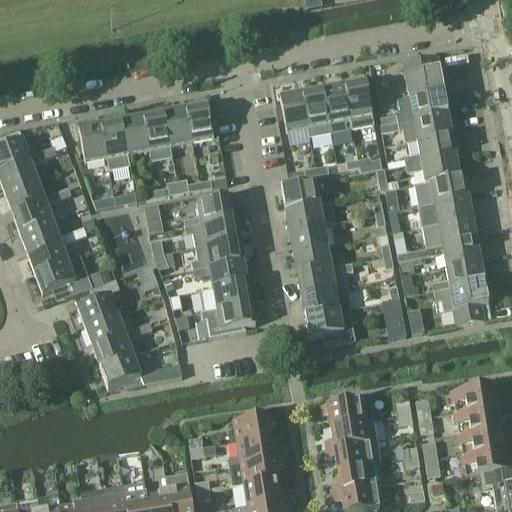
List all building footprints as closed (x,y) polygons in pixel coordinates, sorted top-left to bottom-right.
[(303,0),(305,9),(306,13),(321,10),(319,0),(303,0)] [(437,60),(403,67),(409,102),(409,103),(444,96),(440,74),(437,60)] [(374,130),(366,85),(344,89),(352,134),(374,130)] [(331,137),(352,134),(344,89),(323,93),(331,137)] [(323,93),(302,97),(308,132),(307,132),(308,141),(331,137),(323,93)] [(396,119),(380,122),(382,130),(448,117),(444,96),(409,103),(409,102),(398,104),(400,114),(396,119)] [(280,101),(286,136),(307,132),(308,132),(302,97),(280,101)] [(207,109),(185,113),(192,148),(214,143),(219,143),(216,127),(211,128),(207,109)] [(185,113),(164,117),(171,151),(192,148),(185,113)] [(164,117),(143,121),(149,155),(151,166),(173,162),(171,151),(164,117)] [(382,130),(380,130),(382,138),(399,134),(403,134),(405,147),(417,145),(452,139),(450,127),(448,117),(382,130)] [(143,121),(122,125),(128,159),(149,155),(143,121)] [(122,125),(100,129),(107,163),(109,175),(129,171),(127,160),(128,159),(122,125)] [(100,129),(79,133),(85,167),(107,163),(100,129)] [(12,140),(0,144),(0,175),(30,164),(32,169),(43,164),(40,156),(29,161),(27,155),(30,152),(26,144),(23,144),(22,144),(20,137),(12,140)] [(420,158),(404,161),(406,169),(456,160),(452,139),(417,145),(420,158)] [(40,156),(43,164),(56,159),(55,155),(53,151),(40,156)] [(456,160),(406,169),(407,177),(423,174),(425,186),(425,188),(465,180),(460,180),(456,160)] [(370,162),(358,165),(359,172),(361,178),(377,175),(382,174),(380,164),(371,165),(370,162)] [(0,184),(5,197),(38,185),(32,169),(30,164),(0,175),(0,184)] [(348,174),(359,172),(358,165),(346,167),(348,174)] [(327,170),(308,174),(309,181),(329,178),(327,170)] [(308,174),(288,177),(290,185),(309,181),(308,174)] [(382,174),(377,175),(381,197),(385,196),(388,195),(384,174),(382,174)] [(425,186),(414,189),(417,203),(418,211),(469,201),(465,180),(425,188),(425,186)] [(226,181),(210,184),(211,185),(199,187),(201,195),(227,190),(226,181)] [(179,198),(201,195),(199,187),(188,189),(187,184),(177,186),(179,198)] [(316,186),(281,193),(285,215),(331,206),(327,184),(316,186)] [(55,197),(44,201),(38,185),(5,197),(12,217),(45,205),(47,209),(58,205),(55,197)] [(177,186),(167,188),(168,193),(157,195),(158,202),(179,198),(177,186)] [(72,200),(70,196),(69,192),(55,197),(58,205),(72,200)] [(388,195),(385,196),(389,216),(399,214),(396,194),(388,195)] [(146,205),(158,202),(157,195),(145,197),(146,205)] [(126,201),(114,203),(115,210),(127,208),(137,206),(136,199),(126,201)] [(184,224),(185,232),(236,223),(232,201),(197,207),(200,221),(184,224)] [(469,201),(418,211),(420,219),(436,216),(438,228),(438,229),(473,223),(469,201)] [(102,205),(92,206),(95,215),(104,213),(115,210),(114,203),(102,205)] [(20,238),(53,225),(47,209),(45,205),(12,217),(20,238)] [(335,227),(331,206),(285,215),(289,236),(324,229),(335,227)] [(373,208),(376,220),(383,218),(381,207),(373,208)] [(385,230),(383,218),(376,220),(378,232),(385,230)] [(187,240),(193,239),(195,252),(240,244),(236,223),(185,232),(187,240)] [(438,228),(422,232),(425,245),(426,253),(477,244),(473,223),(438,229),(438,228)] [(70,238),(59,242),(53,225),(20,238),(27,258),(60,245),(62,249),(73,245),(70,238)] [(156,226),(147,227),(149,239),(163,236),(162,230),(156,226)] [(293,257),(328,251),(324,229),(289,236),(293,257)] [(87,240),(85,236),(84,233),(70,238),(73,245),(87,240)] [(401,236),(393,237),(397,259),(407,257),(403,236),(401,236)] [(381,251),(389,249),(387,240),(379,241),(381,251)] [(244,265),(240,244),(195,252),(197,265),(192,266),(193,274),(244,265)] [(407,257),(397,259),(399,267),(421,262),(428,261),(443,258),(446,272),(481,265),(477,244),(426,253),(407,257)] [(60,245),(27,258),(35,278),(68,266),(62,249),(60,245)] [(150,246),(152,261),(163,258),(162,245),(150,246)] [(381,251),(383,262),(384,262),(391,261),(389,249),(381,251)] [(331,272),(328,251),(293,257),(297,278),(343,270),(331,272)] [(158,275),(168,271),(163,258),(152,261),(158,275)] [(66,303),(91,294),(92,293),(80,261),(68,266),(35,278),(43,299),(61,292),(66,303)] [(386,274),(393,272),(391,261),(384,262),(383,262),(372,264),(373,270),(385,267),(386,274)] [(421,262),(399,267),(400,277),(414,274),(413,269),(422,268),(421,262)] [(213,293),(248,286),(244,265),(193,274),(195,282),(210,279),(213,293)] [(448,285),(433,288),(434,296),(485,286),(481,265),(446,272),(448,285)] [(343,270),(297,278),(301,300),(347,291),(345,277),(354,275),(352,268),(343,270)] [(108,272),(99,275),(104,289),(113,286),(108,272)] [(167,294),(174,292),(170,283),(163,286),(167,294)] [(95,305),(78,311),(85,332),(118,320),(118,319),(126,316),(119,297),(120,296),(116,285),(92,293),(91,294),(95,305)] [(200,309),(201,317),(251,308),(248,286),(213,293),(215,306),(200,309)] [(412,286),(402,288),(403,290),(405,301),(414,300),(412,288),(412,286)] [(485,286),(434,296),(436,304),(436,307),(443,306),(444,317),(454,315),(455,315),(458,331),(470,329),(484,327),(484,326),(481,310),(489,308),(485,286)] [(351,312),(347,291),(301,300),(305,321),(351,312)] [(397,292),(389,293),(391,305),(399,304),(397,292)] [(399,304),(391,305),(394,317),(401,315),(399,304)] [(245,331),(256,329),(251,308),(201,317),(203,325),(207,324),(211,343),(246,337),(245,331)] [(349,313),(351,313),(351,312),(305,321),(309,343),(324,340),(326,352),(356,347),(349,313)] [(126,316),(118,319),(118,320),(85,332),(93,353),(151,331),(149,327),(132,334),(126,316)] [(185,320),(175,322),(178,333),(188,331),(185,320)] [(423,328),(410,330),(412,340),(424,337),(423,328)] [(93,353),(100,372),(133,360),(127,344),(152,335),(151,331),(93,353)] [(100,372),(108,394),(141,381),(144,389),(182,382),(180,370),(149,376),(142,357),(133,360),(100,372)] [(454,408),(455,416),(455,417),(500,410),(498,400),(495,400),(493,389),(450,396),(452,408),(454,408)] [(321,421),(328,419),(330,432),(374,425),(370,398),(359,400),(360,405),(319,411),(321,421)] [(349,402),(326,406),(327,410),(349,406),(349,402)] [(429,413),(428,404),(415,406),(417,415),(429,413)] [(396,408),(398,421),(411,419),(409,406),(396,408)] [(457,429),(459,438),(500,432),(499,421),(502,420),(500,410),(455,417),(455,416),(453,417),(455,429),(457,429)] [(417,415),(418,423),(431,421),(429,413),(417,415)] [(233,425),(236,447),(272,441),(270,429),(278,427),(276,418),(233,425)] [(412,428),(411,419),(398,421),(399,430),(412,428)] [(432,429),(431,421),(418,423),(419,431),(432,429)] [(377,446),(374,425),(330,432),(332,444),(325,445),(326,454),(377,446)] [(433,438),(432,429),(419,431),(421,440),(433,438)] [(458,450),(461,450),(462,459),(462,460),(507,453),(505,442),(502,443),(500,432),(459,438),(457,438),(458,450)] [(229,462),(230,470),(283,461),(282,452),(274,453),(272,441),(236,447),(239,460),(229,462)] [(188,445),(190,454),(203,452),(201,443),(188,445)] [(379,468),(381,467),(377,446),(326,454),(328,463),(335,462),(337,474),(379,468)] [(436,455),(435,447),(422,449),(424,457),(436,455)] [(204,461),(203,452),(190,454),(191,463),(204,461)] [(403,454),(404,464),(418,461),(416,452),(403,454)] [(466,481),(480,479),(507,475),(505,464),(508,463),(507,453),(462,460),(462,459),(460,459),(462,472),(464,471),(466,481)] [(424,457),(425,465),(437,463),(436,455),(424,457)] [(284,470),(283,461),(230,470),(233,491),(243,489),(279,484),(277,471),(284,470)] [(419,471),(418,461),(404,464),(406,473),(419,471)] [(439,472),(437,463),(425,465),(426,474),(439,472)] [(382,489),(379,468),(337,474),(339,487),(332,488),(333,497),(376,490),(382,489)] [(440,480),(439,472),(426,474),(428,482),(440,480)] [(511,511),(511,474),(507,475),(480,479),(483,496),(493,494),(495,511),(511,511)] [(192,511),(187,478),(165,482),(170,511),(192,511)] [(170,511),(165,482),(167,494),(146,497),(148,511),(170,511)] [(243,489),(247,511),(290,504),(288,495),(281,496),(279,484),(243,489)] [(195,487),(196,497),(210,495),(208,485),(195,487)] [(343,511),(378,511),(380,511),(376,490),(333,497),(335,506),(342,504),(343,511)] [(80,497),(82,507),(82,511),(104,511),(101,493),(80,497)] [(102,493),(101,493),(104,511),(126,511),(124,500),(103,504),(102,493)] [(211,504),(210,495),(196,497),(198,506),(211,504)] [(410,497),(411,507),(425,505),(423,495),(410,497)] [(148,511),(146,497),(124,500),(126,511),(148,511)]
